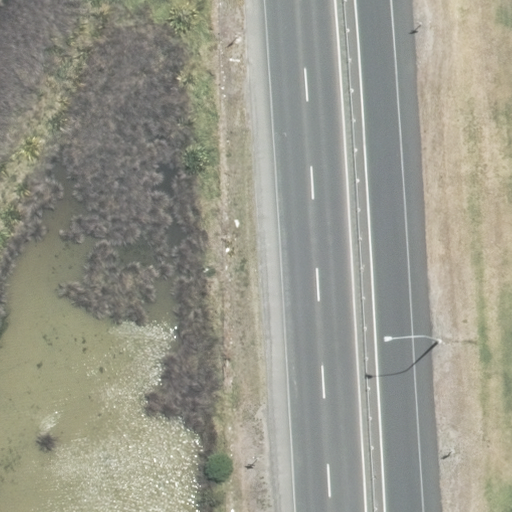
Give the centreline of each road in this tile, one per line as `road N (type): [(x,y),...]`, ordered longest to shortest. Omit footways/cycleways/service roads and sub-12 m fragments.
road 1 (trunk): [(365,0),(404,511)]
road 2 (trunk): [(327,511),(296,0)]
